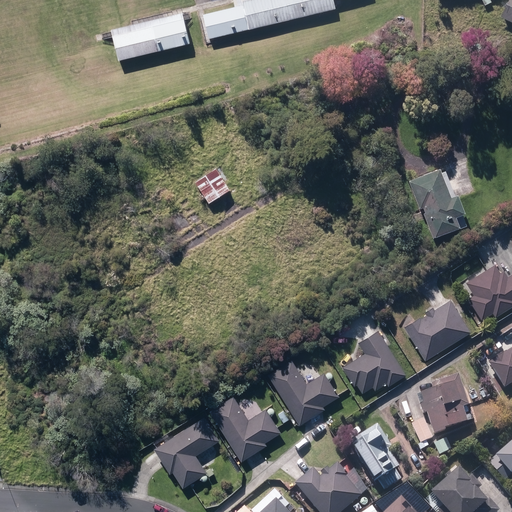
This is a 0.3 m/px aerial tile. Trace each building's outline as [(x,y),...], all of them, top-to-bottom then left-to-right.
[(204,14),(210,39),(335,9),(333,0),(250,0),(235,4),(235,7),(204,14)] [(511,0),(510,0),(502,16),(511,21),(511,0)] [(186,18),(115,36),(122,61),(193,43),(186,18)] [(384,92),(370,96),(371,100),(375,99),(377,106),(369,108),(372,116),(392,110),(390,102),(387,102),(384,92)] [(434,239),(461,228),(457,218),(466,215),(458,196),(452,199),(440,169),(408,181),(420,210),(424,208),(426,213),(424,214),(434,239)] [(195,184),(209,206),(230,193),(216,171),(195,184)] [(469,298),(482,318),(494,311),(497,315),(511,305),(511,274),(509,276),(504,270),(502,272),(496,263),(468,282),(476,293),(469,298)] [(406,328),(427,359),(472,331),(451,299),(406,328)] [(406,373),(378,329),(359,341),(366,351),(344,366),(355,384),(357,383),(362,391),(373,384),(375,388),(387,380),(389,383),(406,373)] [(511,348),(490,362),(505,387),(511,382),(511,348)] [(292,359),(269,373),(300,422),(325,407),(323,404),(339,395),(324,372),(307,382),(292,359)] [(474,418),(460,373),(433,381),(435,388),(422,392),(425,402),(423,403),(426,412),(428,411),(435,432),(447,428),(446,427),(474,418)] [(234,395),(212,408),(242,458),(266,443),(264,440),(281,430),(267,407),(249,419),(234,395)] [(205,415),(156,446),(171,470),(174,468),(184,485),(207,471),(195,453),(219,438),(205,415)] [(411,425),(420,444),(432,438),(424,419),(411,425)] [(377,480),(384,491),(401,480),(394,470),(399,466),(388,449),(391,447),(377,425),(359,436),(362,439),(351,446),(374,482),(377,480)] [(446,437),(435,442),(440,454),(452,448),(446,437)] [(424,444),(426,449),(432,446),(429,441),(424,444)] [(511,441),(489,461),(505,479),(511,472),(511,441)] [(314,467),(297,481),(322,511),(338,511),(362,492),(346,474),(348,472),(339,461),(330,468),(328,465),(319,472),(314,467)] [(461,467),(434,490),(445,503),(439,509),(441,511),(496,511),(500,508),(491,497),(489,499),(479,487),(482,485),(473,474),(470,477),(461,467)] [(291,511),(278,497),(261,511),(291,511)] [(425,511),(417,511),(408,501),(396,511),(427,511),(426,511),(425,511)]
